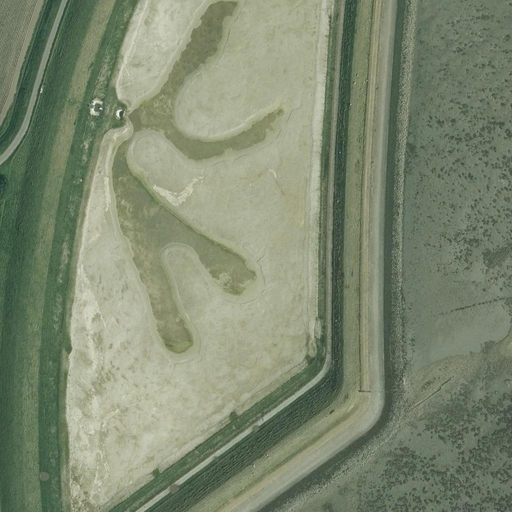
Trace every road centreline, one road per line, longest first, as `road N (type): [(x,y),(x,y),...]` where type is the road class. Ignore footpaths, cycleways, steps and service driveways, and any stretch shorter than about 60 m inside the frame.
road 1 (unclassified): [(135,511),(318,378),(323,366),(342,0)]
road 2 (unclassified): [(0,163),(20,135),(68,0)]
